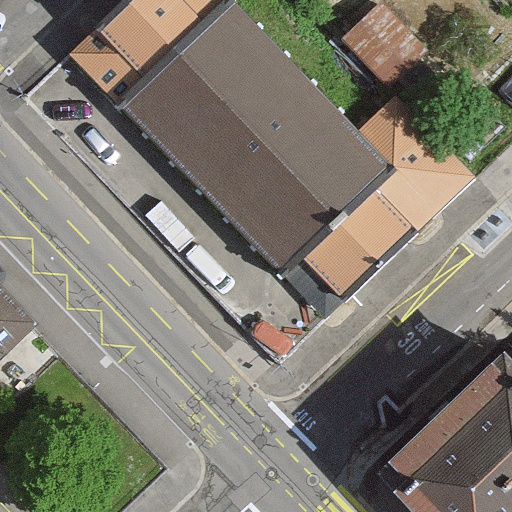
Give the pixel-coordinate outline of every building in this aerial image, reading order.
[(124,0),(96,27),(69,53),(120,107),(284,276),(294,268),(304,258),(345,302),(417,234),(433,219),(476,179),(397,98),(359,135),(232,2),(229,0),(124,0)] [(381,6),(346,40),(367,61),(365,62),(367,65),(369,64),(389,85),(425,51),(404,30),(405,28),(403,26),(402,27),(381,6)] [(511,56),(451,115),(495,161),(511,144),(511,56)] [(294,268),(284,276),(326,319),(345,302),(304,258),(294,268)] [(0,355),(33,325),(0,289),(0,355)] [(511,511),(511,368),(507,363),(381,481),(409,511),(511,511)]
